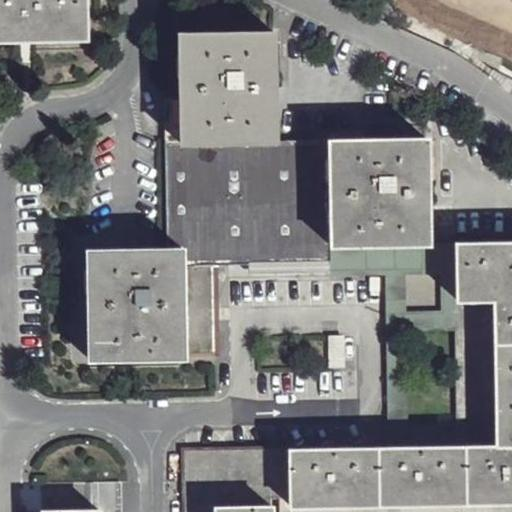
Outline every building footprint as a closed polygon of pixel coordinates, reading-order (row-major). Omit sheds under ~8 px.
[(0,0),(0,36),(85,35),(84,0),(0,0)] [(178,93),(178,141),(273,138),(271,32),(176,32),(178,93)] [(160,93),(165,263),(180,262),(210,262),(248,262),(328,260),(328,243),(327,139),(273,138),(178,141),(178,93),(160,93)] [(327,139),(328,243),(427,243),(426,240),(424,136),(327,139)] [(290,495),(288,511),(511,511),(511,239),(455,240),(455,297),(489,298),(492,455),(463,444),(389,446),(289,447),(290,495)] [(427,243),(328,243),(328,260),(328,270),(328,275),(383,274),(389,446),(463,444),(458,421),(406,422),(403,328),(455,326),(455,297),(455,240),(426,240),(427,243)] [(83,265),(85,372),(185,372),(184,353),(180,262),(165,263),(83,265)] [(180,262),(184,353),(213,354),(210,262),(180,262)] [(458,421),(463,444),(492,455),(489,298),(455,297),(455,326),(458,421)] [(329,333),(329,364),(342,364),(342,333),(329,333)] [(184,447),(184,503),(214,502),(264,502),(261,447),(184,447)] [(261,447),(264,502),(270,511),(273,511),(273,496),(290,495),(289,447),(261,447)] [(41,483),(41,511),(117,511),(116,482),(41,483)] [(184,503),(183,511),(214,511),(214,502),(184,503)] [(214,511),(270,511),(264,502),(214,502),(214,511)]
